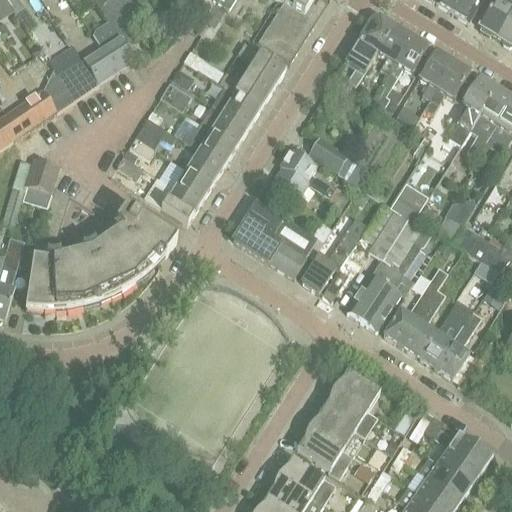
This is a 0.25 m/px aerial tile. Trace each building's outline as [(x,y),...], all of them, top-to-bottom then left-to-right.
[(4,0),(5,1),(23,28),(29,24),(23,14),(24,12),(15,0),(4,0)] [(91,0),(109,26),(126,49),(127,46),(103,9),(108,0),(91,0)] [(108,0),(103,9),(127,46),(154,0),(108,0)] [(206,0),(226,13),(228,14),(237,0),(206,0)] [(272,0),(284,7),(258,47),(290,68),(329,8),(330,5),(330,2),(329,0),(272,0)] [(441,0),(437,8),(452,18),(462,0),(441,0)] [(462,0),(452,18),(469,28),(485,0),(462,0)] [(498,2),(480,31),(482,32),(483,36),(488,39),(491,38),(497,42),(511,16),(511,0),(508,0),(505,6),(498,2)] [(511,16),(497,42),(503,45),(503,49),(508,52),(511,51),(511,50),(511,16)] [(372,25),(346,67),(365,79),(378,57),(394,32),(393,30),(394,29),(383,22),(382,24),(379,23),(372,25)] [(135,65),(126,49),(109,26),(95,35),(93,40),(100,51),(118,76),(135,65)] [(396,33),(394,32),(378,57),(387,63),(381,74),(389,79),(411,42),(405,38),(406,36),(397,31),(396,33)] [(417,45),(411,42),(389,79),(373,104),(382,110),(393,117),(397,110),(386,103),(395,86),(403,74),(412,80),(429,52),(426,51),(427,49),(418,44),(417,45)] [(253,69),(246,80),(272,97),(287,74),(245,48),(238,59),(253,69)] [(100,51),(82,63),(99,89),(118,76),(100,51)] [(198,75),(205,64),(201,61),(191,55),(184,66),(198,75)] [(448,62),(440,57),(439,58),(436,57),(420,83),(429,89),(423,99),(431,104),(453,68),(447,63),(448,62)] [(74,105),(99,89),(82,63),(57,80),(74,105)] [(460,71),(453,68),(431,104),(425,114),(433,119),(439,109),(445,99),(454,104),(471,78),(468,76),(469,75),(461,70),(460,71)] [(195,84),(179,74),(173,85),(188,94),(195,84)] [(53,75),(43,94),(57,116),(74,105),(57,80),(53,75)] [(219,88),(226,92),(236,99),(237,98),(262,114),(272,97),(246,80),(242,87),(226,77),(219,88)] [(470,137),(474,131),(496,94),(489,89),(490,87),(483,83),(482,85),(479,83),(463,109),(468,112),(448,144),(452,147),(461,152),(470,137)] [(160,103),(162,104),(173,111),(182,117),(191,103),(170,89),(160,103)] [(357,93),(356,96),(357,99),(360,102),(363,102),(366,100),(367,96),(367,93),(364,91),(360,91),(357,93)] [(236,99),(226,92),(214,111),(249,133),(262,114),(237,98),(236,99)] [(470,153),(467,158),(477,164),(480,159),(485,150),(491,141),(511,107),(511,103),(506,100),(508,98),(500,93),(499,95),(496,94),(474,131),(470,137),(477,142),(470,153)] [(43,94),(22,108),(36,130),(57,116),(43,94)] [(504,159),(511,146),(511,107),(491,141),(485,150),(493,155),(494,153),(504,159)] [(22,108),(0,122),(0,124),(13,145),(36,130),(22,108)] [(249,133),(214,111),(213,110),(201,129),(237,152),(249,133)] [(152,116),(148,123),(158,129),(163,123),(152,116)] [(411,117),(405,127),(406,128),(413,132),(419,122),(411,117)] [(136,142),(154,154),(166,135),(148,123),(136,142)] [(0,153),(13,145),(0,124),(0,153)] [(183,145),(199,155),(225,172),(237,152),(201,129),(193,141),(188,138),(183,145)] [(430,146),(424,141),(413,158),(419,163),(430,146)] [(154,154),(136,142),(130,152),(148,163),(154,154)] [(343,182),(356,191),(366,174),(348,162),(319,143),(307,161),(343,182)] [(128,154),(124,161),(134,168),(138,161),(128,154)] [(213,191),(225,172),(199,155),(187,174),(213,191)] [(288,156),(285,161),(286,163),(280,172),(282,174),(274,186),(300,203),(308,190),(330,204),(336,195),(312,180),(317,172),(291,155),(289,157),(288,156)] [(123,161),(117,172),(137,184),(144,174),(123,161)] [(61,173),(32,163),(24,191),(27,192),(23,207),(47,215),(61,173)] [(213,191),(187,174),(174,194),(200,210),(213,191)] [(55,192),(41,238),(57,242),(70,201),(55,192)] [(161,213),(188,230),(200,210),(174,194),(161,213)] [(358,195),(351,206),(358,210),(364,209),(369,202),(358,195)] [(24,200),(12,196),(1,231),(13,235),(24,200)] [(336,273),(339,276),(361,242),(383,209),(381,208),(367,231),(355,223),(326,266),(319,262),(302,287),(304,288),(304,290),(309,293),(312,293),(320,298),(336,273)] [(320,228),(313,240),(288,224),(285,228),(257,209),(256,210),(254,210),(250,215),(251,218),(234,244),(295,284),(308,264),(312,266),(324,247),(332,235),(320,228)] [(347,318),(362,328),(414,247),(413,247),(414,245),(418,239),(421,234),(412,228),(413,226),(390,211),(389,213),(383,209),(361,242),(374,250),(369,258),(388,271),(379,286),(371,281),(347,318)] [(443,222),(425,210),(415,226),(433,238),(443,222)] [(84,312),(111,303),(136,288),(158,269),(177,246),(126,213),(116,229),(121,235),(90,257),(53,266),(33,263),(25,315),(55,316),(84,312)] [(462,231),(445,221),(435,239),(451,249),(462,231)] [(464,231),(453,251),(461,257),(463,255),(492,274),(511,239),(511,235),(500,253),(464,231)] [(511,239),(492,274),(511,286),(511,239)] [(9,243),(4,261),(0,273),(0,328),(2,326),(5,327),(15,295),(5,292),(10,278),(14,279),(24,247),(9,243)] [(438,253),(447,260),(453,251),(443,245),(438,253)] [(421,252),(414,247),(362,328),(377,337),(401,300),(393,294),(421,252)] [(394,346),(401,350),(428,308),(436,295),(447,279),(438,273),(419,303),(408,320),(401,315),(385,340),(386,341),(387,344),(392,347),(394,346)] [(331,287),(323,299),(334,306),(342,294),(349,282),(339,276),(331,287)] [(489,294),(504,304),(511,291),(511,287),(499,279),(489,294)] [(436,295),(428,308),(401,350),(408,355),(408,358),(413,361),(415,360),(417,361),(433,335),(425,330),(444,300),(436,295)] [(437,374),(463,332),(473,318),(464,312),(454,326),(444,343),(437,338),(421,363),(422,364),(423,367),(427,370),(430,369),(437,374)] [(481,323),(473,318),(463,332),(437,374),(444,378),(444,381),(449,384),(451,383),(453,384),(469,359),(461,354),(471,337),(481,323)] [(484,345),(470,369),(457,389),(467,396),(480,376),(495,352),(484,345)] [(334,397),(367,418),(380,398),(347,377),(334,397)] [(367,418),(334,397),(322,416),(355,437),(365,443),(377,424),(367,418)] [(310,435),(342,456),(355,437),(322,416),(310,435)] [(414,424),(404,417),(394,433),(404,439),(414,424)] [(426,417),(423,421),(416,432),(423,437),(429,441),(439,426),(426,417)] [(423,437),(416,432),(409,444),(416,448),(423,437)] [(342,456),(310,435),(297,455),(339,483),(352,462),(342,456)] [(448,454),(482,477),(492,462),(458,438),(448,454)] [(390,459),(398,448),(390,443),(383,455),(390,459)] [(404,452),(397,463),(404,467),(411,456),(404,452)] [(471,492),(482,477),(448,454),(437,468),(471,492)] [(397,479),(404,467),(397,463),(389,474),(397,479)] [(279,484),(311,505),(321,511),(334,491),(292,464),(279,484)] [(427,483),(461,507),(471,492),(437,468),(427,483)] [(372,490),(380,494),(387,483),(379,479),(372,490)] [(437,511),(457,511),(461,507),(427,483),(417,498),(437,511)] [(280,511),(320,511),(321,511),(311,505),(279,484),(267,503),(280,511)] [(380,494),(372,490),(365,501),(373,506),(380,494)] [(407,511),(437,511),(417,498),(407,511)] [(280,511),(267,503),(260,511),(280,511)]
